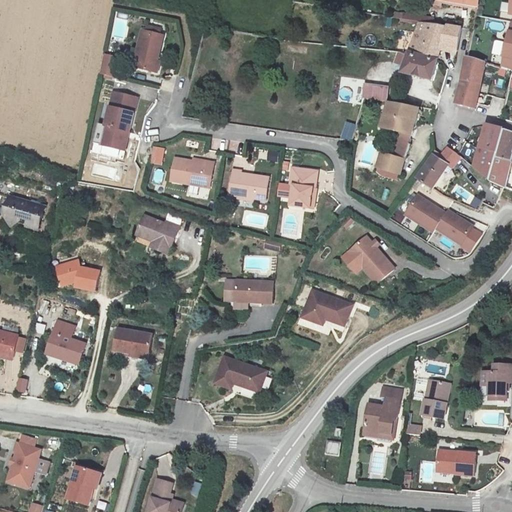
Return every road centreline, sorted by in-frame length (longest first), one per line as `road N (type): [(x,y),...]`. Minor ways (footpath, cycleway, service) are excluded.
road 1 (residential): [(166,122),(335,145),(329,185),(345,203),(454,269),(472,264),(502,218),(511,216)]
road 2 (tertiary): [(511,267),(478,300),(363,360),(284,456)]
road 3 (unknown): [(187,433),(193,346),(268,321),(287,282)]
road 4 (unknown): [(79,419),(118,290),(169,259)]
road 5 (unclassified): [(314,489),(496,509)]
road 6 (residential): [(284,456),(258,442),(142,429)]
road 7 (residential): [(142,429),(0,408)]
